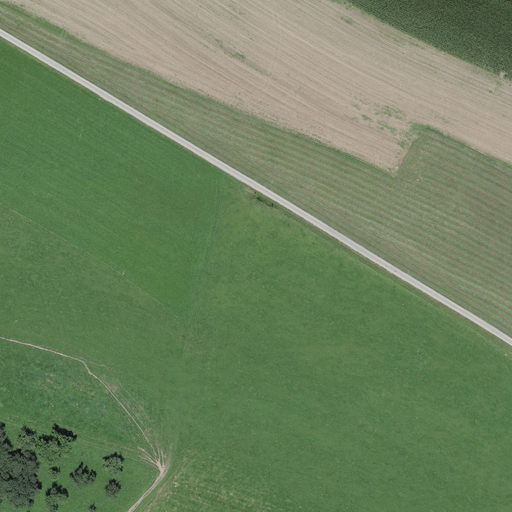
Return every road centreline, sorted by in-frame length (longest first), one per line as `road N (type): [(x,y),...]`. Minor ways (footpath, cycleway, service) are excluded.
road 1 (track): [(0,32),(511,342)]
road 2 (track): [(0,420),(149,463),(159,472),(124,511)]
